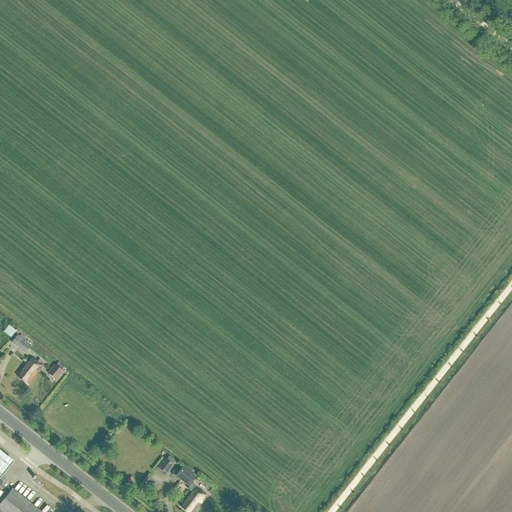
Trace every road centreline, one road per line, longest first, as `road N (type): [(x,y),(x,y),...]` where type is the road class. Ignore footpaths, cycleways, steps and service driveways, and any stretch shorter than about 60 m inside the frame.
road 1 (track): [(511,284),(330,511)]
road 2 (primary): [(123,511),(0,412)]
